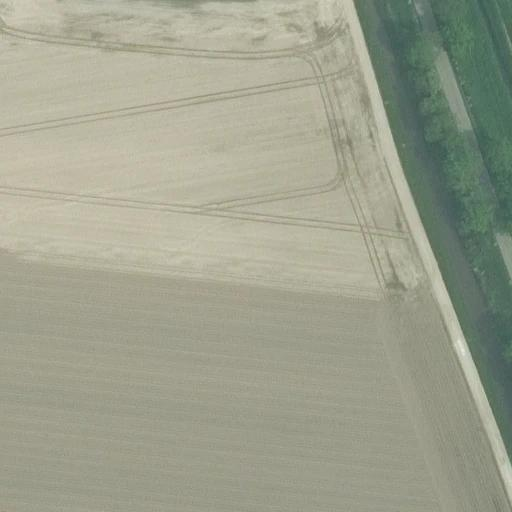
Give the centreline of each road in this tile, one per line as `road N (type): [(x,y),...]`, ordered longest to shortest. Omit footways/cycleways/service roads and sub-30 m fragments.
road 1 (track): [(511,494),(413,221),(345,0)]
road 2 (unclassified): [(511,260),(421,0)]
